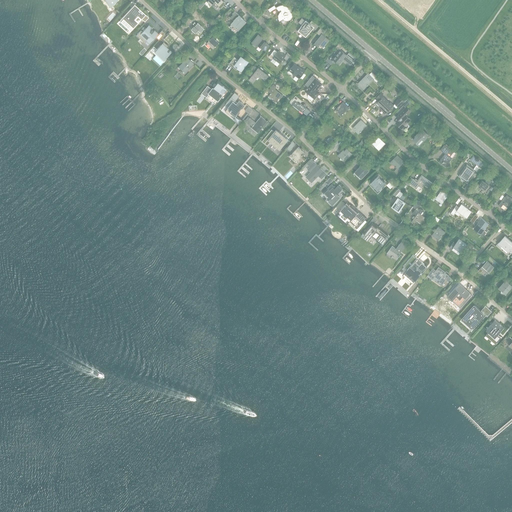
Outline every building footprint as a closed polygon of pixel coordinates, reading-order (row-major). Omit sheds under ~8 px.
[(222,0),(205,0),(206,0),(210,4),(210,3),(215,8),(217,6),(220,8),(225,3),(223,1),(222,0)] [(126,15),(123,19),(133,28),(136,24),(133,21),(138,15),(144,22),(149,17),(135,5),(126,15)] [(290,19),(291,19),(292,17),(292,16),(292,15),(292,13),(292,12),(292,11),(291,10),(290,9),(289,8),(288,7),(287,6),(286,5),(285,5),(283,5),(282,5),(281,5),(279,6),(278,6),(277,7),(276,8),(280,13),(279,14),(279,15),(279,17),(279,18),(279,20),(279,21),(283,19),(285,20),(286,20),(287,20),(289,20),(290,19)] [(239,16),(239,17),(238,16),(239,16),(234,12),(232,14),(233,15),(230,18),(233,21),(234,21),(232,24),(238,30),(245,22),(239,16)] [(197,17),(190,25),(193,28),(194,27),(198,30),(204,24),(197,17)] [(309,23),(306,20),(305,21),(302,18),(298,22),(302,25),(301,27),(298,31),(306,37),(309,33),(313,28),(316,30),(319,26),(312,20),(309,23),(309,22),(309,23)] [(147,39),(149,42),(157,34),(148,26),(142,32),(141,30),(137,34),(138,33),(146,40),(147,39)] [(329,40),(323,35),(326,32),(321,28),(317,33),(320,36),(314,44),(321,50),(329,40)] [(164,33),(162,31),(155,38),(158,40),(164,33)] [(258,35),(252,43),(257,47),(258,46),(265,51),(269,46),(262,40),(263,39),(258,35)] [(219,43),(212,37),(206,43),(213,49),(219,43)] [(151,50),(163,61),(171,52),(166,47),(168,46),(163,42),(156,49),(154,47),(151,50)] [(272,58),(273,58),(280,63),(286,56),(284,54),(283,55),(278,51),(277,52),(274,49),(269,56),(269,57),(271,59),(272,58)] [(333,60),(332,61),(333,62),(334,63),(335,63),(336,62),(339,64),(344,58),(351,64),(353,61),(348,57),(340,50),(333,59),(333,60)] [(248,62),(241,56),(238,60),(234,57),(229,64),(230,64),(234,68),(236,66),(241,71),(248,62)] [(193,64),(187,58),(180,65),(186,71),(193,64)] [(292,73),(299,79),(305,71),(303,69),(302,70),(297,66),(297,67),(294,65),(289,71),(288,72),(288,73),(290,74),(291,74),(292,73)] [(251,77),(249,79),(253,82),(258,76),(260,75),(265,80),(268,76),(258,68),(254,74),(250,71),(248,74),(251,77)] [(383,83),(379,80),(371,72),(369,74),(368,73),(358,83),(364,89),(374,79),(381,86),(383,83)] [(311,95),(314,98),(316,96),(319,93),(316,91),(317,91),(315,89),(320,83),(315,79),(312,76),(305,84),(308,87),(305,91),(309,93),(310,93),(312,94),(311,95)] [(207,86),(203,92),(207,95),(206,97),(215,103),(218,100),(227,89),(218,82),(212,90),(207,86)] [(383,92),(392,84),(390,82),(382,90),(383,92)] [(270,93),(269,95),(276,101),(280,96),(281,97),(282,95),(274,89),(276,87),(273,84),(268,91),(270,93)] [(390,103),(383,97),(384,96),(381,93),(376,97),(379,100),(377,103),(382,108),(381,108),(386,113),(393,105),(390,102),(390,103)] [(303,105),(301,104),(303,101),(295,95),(290,103),(293,105),(292,105),(299,111),(300,110),(306,115),(310,111),(305,107),(306,106),(304,104),(303,105)] [(225,104),(222,108),(235,118),(237,116),(240,113),(238,112),(242,108),(242,109),(245,105),(244,105),(244,104),(243,104),(243,103),(242,103),(242,102),(241,102),(240,101),(239,101),(236,104),(234,102),(236,101),(231,97),(225,104)] [(403,100),(400,98),(394,103),(398,107),(404,101),(403,100)] [(305,102),(304,104),(306,106),(305,107),(310,111),(312,108),(305,102)] [(349,108),(343,102),(334,111),(340,116),(349,108)] [(405,125),(405,126),(406,126),(408,124),(408,123),(407,123),(410,119),(406,116),(411,111),(406,107),(396,118),(399,120),(396,123),(401,128),(405,125)] [(258,133),(267,121),(261,116),(255,122),(250,118),(247,122),(252,126),(251,128),(258,133)] [(367,125),(361,120),(353,128),(358,134),(367,125)] [(276,129),(274,131),(271,129),(262,141),(267,146),(270,142),(280,149),(288,140),(288,139),(287,139),(280,133),(276,129)] [(423,130),(413,140),(419,146),(428,136),(423,130)] [(385,144),(378,137),(372,144),(378,150),(385,144)] [(293,141),(287,148),(290,151),(292,148),(296,144),(293,141)] [(450,163),(449,162),(452,158),(450,157),(454,152),(444,145),(440,150),(445,154),(444,154),(439,162),(441,164),(445,167),(450,166),(450,163)] [(297,160),(305,153),(299,147),(289,156),(293,159),(295,158),(297,160)] [(344,150),(343,149),(338,155),(344,161),(352,154),(346,148),(344,150)] [(473,155),(470,160),(476,165),(481,168),(482,168),(484,164),(482,162),(473,155)] [(390,163),(392,165),(392,164),(397,168),(394,171),(396,173),(401,169),(399,167),(403,162),(397,156),(390,163)] [(326,174),(314,162),(311,159),(302,168),(302,169),(307,164),(310,166),(307,169),(310,172),(305,177),(311,183),(318,176),(321,179),(326,174)] [(361,167),(360,166),(355,171),(361,178),(369,170),(363,165),(361,167)] [(467,165),(459,176),(461,178),(463,176),(467,179),(472,172),(469,170),(471,168),(467,165)] [(410,177),(406,183),(409,185),(410,184),(416,189),(418,185),(423,189),(425,185),(429,188),(432,183),(421,175),(418,180),(416,179),(415,180),(410,177)] [(385,184),(377,176),(370,184),(374,188),(373,189),(378,193),(382,189),(381,188),(385,184)] [(489,185),(490,182),(493,184),(495,182),(489,177),(485,182),(483,180),(482,181),(479,185),(481,187),(478,191),(481,193),(483,190),(487,193),(490,190),(491,191),(493,188),(492,187),(489,185)] [(328,189),(323,194),(327,197),(328,196),(331,198),(330,199),(331,200),(329,202),(332,205),(332,206),(340,198),(337,195),(342,190),(337,186),(335,188),(331,184),(327,188),(328,189)] [(437,197),(434,195),(431,199),(433,201),(435,199),(442,204),(448,195),(441,190),(437,197)] [(394,208),(395,207),(399,210),(405,203),(400,199),(404,194),(399,191),(396,196),(398,198),(391,206),(394,208)] [(507,209),(507,208),(511,201),(511,198),(507,195),(505,197),(505,196),(498,205),(501,207),(503,209),(504,209),(506,209),(507,209)] [(352,205),(348,201),(339,210),(342,213),(340,215),(345,220),(348,217),(355,224),(354,225),(357,228),(366,218),(363,215),(359,219),(355,215),(358,212),(352,206),(352,205)] [(470,211),(468,209),(461,204),(459,207),(456,205),(450,213),(453,215),(455,213),(458,216),(460,213),(466,217),(470,211)] [(424,220),(423,219),(425,217),(420,214),(422,212),(417,207),(413,213),(416,215),(411,221),(414,223),(416,220),(420,223),(421,223),(424,223),(424,220)] [(481,219),(475,228),(474,228),(481,233),(483,230),(486,227),(488,228),(490,226),(481,219)] [(382,246),(387,239),(385,238),(387,236),(389,237),(387,236),(372,223),(361,235),(367,241),(376,231),(380,234),(375,240),(382,246)] [(445,232),(438,227),(431,235),(438,241),(445,232)] [(511,241),(505,235),(497,244),(500,247),(502,245),(509,251),(511,249),(511,250),(511,241)] [(459,253),(465,246),(466,244),(459,239),(455,244),(453,243),(454,242),(453,242),(450,247),(450,248),(450,247),(452,248),(451,250),(454,252),(455,252),(454,252),(456,250),(460,252),(459,253)] [(394,260),(403,248),(406,244),(402,240),(399,244),(396,249),(392,246),(386,254),(390,256),(389,257),(390,257),(391,257),(394,260)] [(468,242),(464,248),(469,252),(474,246),(468,242)] [(407,269),(402,275),(412,284),(427,267),(427,266),(424,264),(422,262),(419,265),(415,261),(417,259),(412,255),(403,266),(407,269)] [(487,261),(478,271),(480,273),(482,270),(487,274),(494,267),(487,261)] [(444,273),(445,272),(438,267),(429,280),(430,281),(432,279),(441,286),(449,275),(444,273)] [(511,286),(507,281),(505,283),(503,282),(498,288),(505,294),(511,286)] [(459,283),(447,296),(448,297),(452,300),(457,304),(458,303),(461,306),(462,306),(471,295),(469,293),(470,293),(459,283)] [(474,325),(483,315),(473,306),(464,316),(474,325)] [(485,306),(481,311),(487,316),(492,311),(485,306)] [(486,334),(482,338),(483,338),(485,336),(494,344),(493,344),(494,345),(497,340),(498,341),(494,337),(497,335),(502,330),(499,327),(497,326),(493,322),(484,332),(486,334)]
